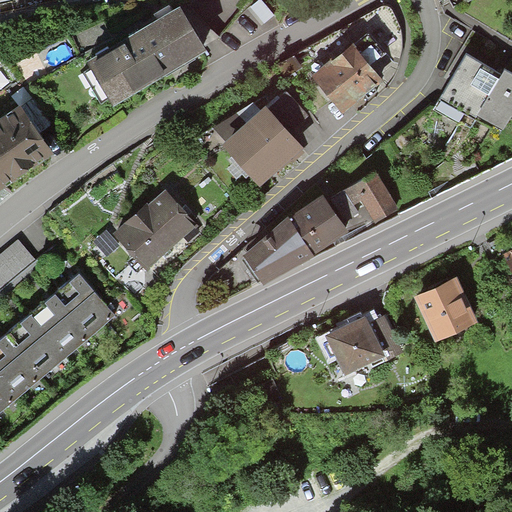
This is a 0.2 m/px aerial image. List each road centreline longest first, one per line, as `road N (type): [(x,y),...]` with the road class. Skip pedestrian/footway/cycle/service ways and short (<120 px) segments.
road 1 (residential): [(188,344),(181,304),(197,269),(403,99),(429,39),(419,0)]
road 2 (residential): [(0,226),(64,173),(349,0)]
road 3 (secondary): [(188,344),(511,184)]
road 4 (track): [(317,511),(416,435),(440,427),(511,428)]
road 5 (secondary): [(0,482),(153,366)]
road 6 (residential): [(109,511),(177,437),(175,409),(153,366)]
